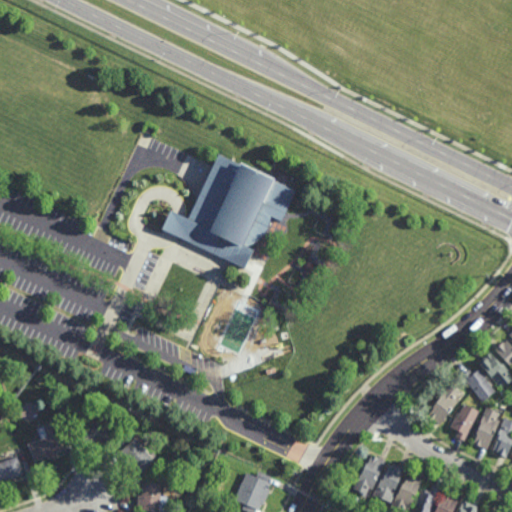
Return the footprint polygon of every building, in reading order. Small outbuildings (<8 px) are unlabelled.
[(244,162),(245,160),(279,176),(277,180),(297,190),(282,220),(271,215),(272,217),(271,221),(270,226),(264,235),(255,243),(249,245),(256,248),(247,268),(163,228),(172,208),(190,216),(220,151),(244,162)] [(511,345),(511,367),(494,348),(503,340),(504,342),(507,339),(511,345)] [(502,363),(503,362),(510,370),(508,372),(511,376),(511,378),(508,382),(507,381),(503,385),(501,382),(498,384),(479,361),(491,351),(502,363)] [(486,376),(485,377),(495,390),(482,400),(462,374),(469,368),(472,373),(480,367),(486,376)] [(456,396),(459,399),(440,424),(424,412),(439,393),(441,394),(445,389),(444,389),(449,383),(451,384),(452,383),(459,388),(458,389),(461,391),(456,396)] [(464,440),(456,436),(459,430),(450,426),(455,416),(457,417),(465,402),(480,410),(464,440)] [(0,416),(0,405),(8,405),(10,414),(0,416)] [(487,448),(474,442),(478,433),(476,432),(482,420),(481,420),(483,414),(486,406),(499,412),(496,418),(500,420),(487,448)] [(511,444),(506,457),(496,451),(496,450),(493,448),(496,441),(494,440),(501,425),(501,424),(504,416),(511,419),(511,444)] [(60,430),(61,430),(68,448),(35,461),(28,443),(41,438),(37,428),(44,426),(43,425),(56,420),(60,430)] [(110,442),(83,441),(84,422),(111,424),(110,442)] [(150,454),(153,451),(158,455),(155,458),(156,459),(141,472),(121,450),(135,437),(150,454)] [(0,482),(0,461),(3,460),(0,452),(17,447),(19,455),(18,455),(25,474),(0,482)] [(191,458),(186,452),(190,448),(195,454),(191,458)] [(208,462),(202,459),(205,453),(211,456),(208,462)] [(386,460),(372,488),(370,487),(365,496),(360,494),(361,491),(354,488),(361,473),(361,474),(367,461),(369,462),(373,454),(386,460)] [(405,469),(391,501),(373,493),(381,476),(382,477),(385,470),(387,471),(390,464),(393,465),(394,464),(405,469)] [(172,477),(168,467),(174,465),(179,474),(172,477)] [(256,474),(257,471),(270,477),(269,481),(272,482),(269,488),(270,489),(264,504),(263,503),(260,510),(257,508),(255,511),(252,511),(242,508),(244,502),(234,498),(246,470),(256,474)] [(215,479),(208,476),(210,471),(217,474),(215,479)] [(409,508),(406,506),(403,511),(400,511),(390,507),(396,493),(397,494),(403,481),(404,482),(409,473),(423,479),(409,508)] [(162,495),(168,495),(168,510),(161,510),(142,510),(142,507),(138,507),(139,494),(142,495),(143,481),(163,482),(162,495)] [(196,493),(187,491),(189,483),(197,485),(196,493)] [(430,511),(412,511),(417,503),(415,502),(422,487),(430,491),(433,484),(441,488),(430,511)] [(452,511),(433,511),(434,511),(435,511),(440,500),(441,500),(446,491),(459,497),(452,511)] [(475,511),(457,511),(463,499),(478,506),(475,511)]
